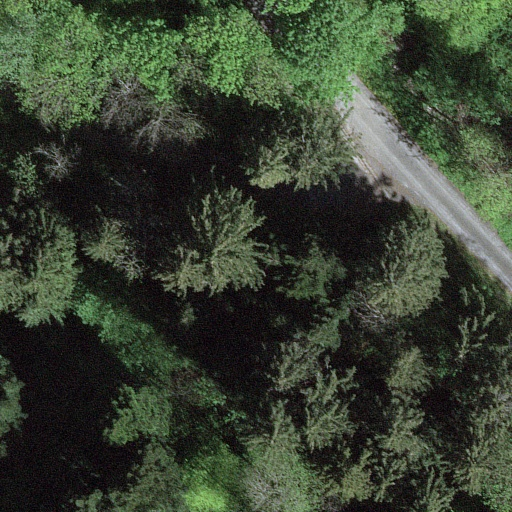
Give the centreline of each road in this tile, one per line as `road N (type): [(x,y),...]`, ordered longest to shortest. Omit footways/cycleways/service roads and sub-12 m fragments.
road 1 (track): [(0,75),(320,191),(415,164)]
road 2 (track): [(284,0),(415,164),(511,266)]
